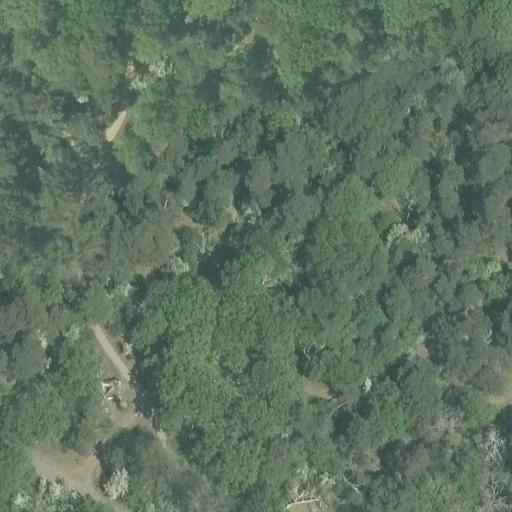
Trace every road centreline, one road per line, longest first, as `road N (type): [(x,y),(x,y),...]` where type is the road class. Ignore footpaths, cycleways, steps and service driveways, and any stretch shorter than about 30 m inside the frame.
road 1 (unknown): [(198,511),(76,285),(77,217),(86,178),(122,118),(140,0)]
road 2 (track): [(511,290),(463,345),(357,396),(331,399),(239,370),(208,374),(146,405),(79,494)]
road 3 (unknown): [(111,137),(66,139),(0,85)]
